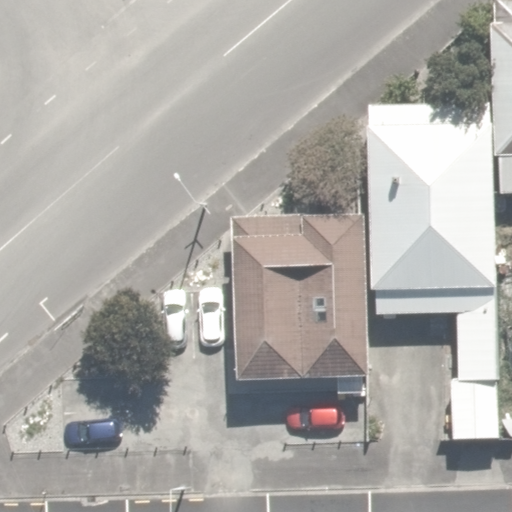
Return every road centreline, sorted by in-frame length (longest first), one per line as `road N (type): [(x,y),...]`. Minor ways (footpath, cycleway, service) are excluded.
road 1 (tertiary): [(0,250),(169,99)]
road 2 (tertiary): [(169,99),(284,0)]
road 3 (unclassified): [(169,99),(68,0)]
